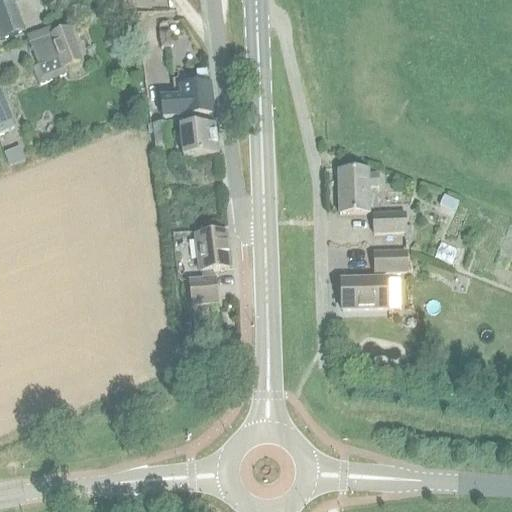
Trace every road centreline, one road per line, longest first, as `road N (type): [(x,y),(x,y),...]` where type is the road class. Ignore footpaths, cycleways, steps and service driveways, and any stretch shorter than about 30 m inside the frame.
road 1 (unclassified): [(264,224),(243,223),(232,180),(212,0)]
road 2 (tertiary): [(264,224),(256,0)]
road 3 (residential): [(11,494),(230,476)]
road 4 (tertiary): [(268,433),(264,224)]
road 5 (unclassified): [(312,475),(445,482)]
